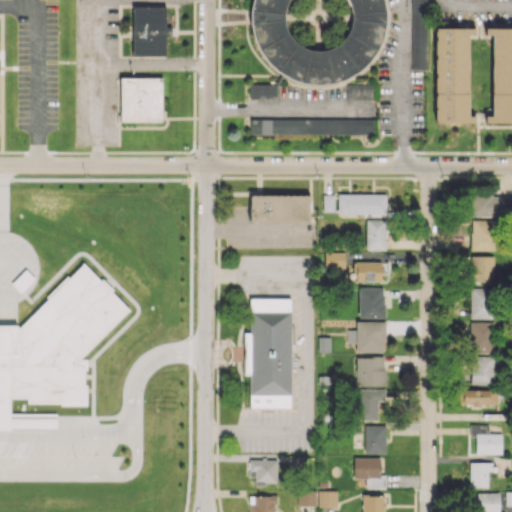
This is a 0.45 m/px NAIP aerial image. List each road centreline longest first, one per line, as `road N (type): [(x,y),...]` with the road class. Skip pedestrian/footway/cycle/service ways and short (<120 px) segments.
road 1 (residential): [(207,0),(205,511)]
road 2 (residential): [(511,166),(0,165)]
road 3 (residential): [(428,166),(428,511)]
road 4 (residential): [(402,0),(402,166)]
